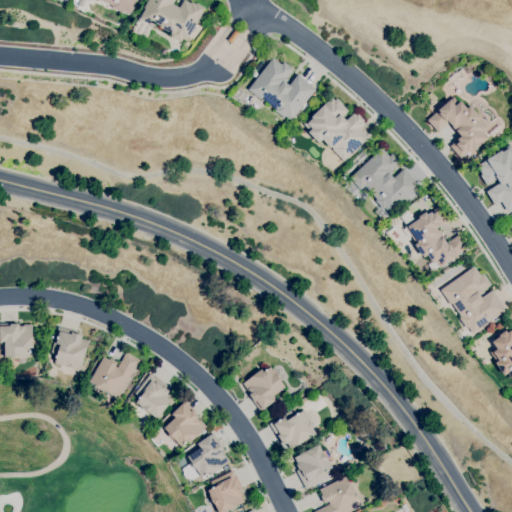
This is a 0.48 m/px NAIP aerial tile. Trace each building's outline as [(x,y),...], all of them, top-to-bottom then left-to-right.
[(136,0),(131,13),(124,10),(123,12),(111,7),(112,5),(99,0),(136,0)] [(180,42),(169,36),(171,33),(159,26),(160,25),(156,23),(154,26),(139,18),(145,8),(144,7),(148,0),(174,0),(172,4),(179,7),(183,0),(185,0),(190,3),(191,2),(195,4),(196,3),(205,8),(186,41),(182,38),(180,42)] [(232,44),(227,40),(234,31),(235,29),(240,33),(238,34),(232,44)] [(291,120),(285,116),(283,117),(274,110),(275,109),(261,98),(260,99),(247,89),(272,57),(281,64),(283,62),(293,69),(286,77),(288,79),(285,83),(288,85),(297,74),(306,81),(305,82),(315,89),(291,120)] [(343,161),(332,149),(333,148),(331,146),(330,148),(322,139),(318,143),(308,132),(310,130),(303,123),(332,97),(334,100),(337,98),(343,104),(342,105),(348,111),(342,116),(346,120),(354,112),(357,115),(358,114),(364,120),(362,121),(365,124),(360,129),(368,138),(343,161)] [(460,158),(449,146),(461,136),(449,122),(437,132),(426,120),(453,97),(458,103),(460,101),(466,108),(470,105),(480,117),(479,118),(487,127),(482,131),(488,138),(479,145),(480,145),(473,151),(471,148),(460,158)] [(511,207),(507,211),(501,201),(495,205),(486,191),(499,183),(496,178),(486,185),(480,175),(482,173),(477,165),(510,144),(511,147),(511,207)] [(382,220),(374,212),(380,207),(374,201),(376,199),(364,186),(360,190),(349,178),(381,147),(389,156),(392,153),(400,163),(392,170),(394,172),(391,175),(393,177),(404,168),(411,176),(410,177),(419,186),(389,214),(384,208),(383,209),(387,214),(382,220)] [(351,196),(344,187),(350,181),(358,190),(351,196)] [(432,271),(430,268),(428,265),(432,262),(427,255),(424,257),(414,244),(418,241),(413,234),(408,238),(405,233),(402,229),(405,228),(404,227),(406,225),(399,215),(407,210),(414,220),(425,212),(427,214),(438,206),(448,220),(436,228),(439,232),(444,239),(446,243),(458,234),(468,248),(439,268),(438,267),(432,271)] [(472,333),(468,327),(466,328),(459,318),(461,316),(451,303),(450,304),(440,290),(473,266),(480,275),(483,273),(491,284),(482,290),(483,292),(479,295),(481,298),(492,290),(499,299),(499,300),(505,310),(472,333)] [(19,358),(13,358),(5,358),(4,343),(0,343),(0,323),(12,323),(12,324),(18,323),(18,326),(22,326),(22,325),(32,325),(32,348),(29,348),(30,356),(19,356),(19,358)] [(80,369),(73,367),(73,368),(67,367),(54,363),(56,356),(50,354),(58,327),(72,331),(72,332),(82,335),(81,339),(88,341),(80,369)] [(511,379),(507,373),(504,375),(495,363),(497,361),(490,352),(495,348),(490,341),(505,330),(507,333),(511,329),(511,379)] [(118,398),(103,390),(103,391),(94,387),(95,385),(88,381),(103,356),(109,360),(110,358),(116,362),(114,366),(117,368),(126,352),(140,360),(118,398)] [(260,411),(252,401),(253,400),(249,395),(250,393),(248,390),(247,390),(242,383),(260,369),(263,373),(269,368),(284,387),(272,396),(275,400),(263,409),(262,409),(260,411)] [(156,418),(151,414),(150,415),(135,403),(140,397),(134,393),(150,374),(155,378),(155,377),(166,385),(164,388),(169,391),(168,393),(173,397),(156,418)] [(180,446),(178,444),(177,445),(167,434),(169,433),(164,428),(174,419),(171,415),(186,401),(193,409),(192,410),(198,416),(197,417),(206,427),(197,434),(198,435),(189,443),(187,440),(180,446)] [(290,449),(286,443),(283,445),(280,440),(279,441),(268,424),(293,409),(296,414),(301,411),(308,422),(309,421),(313,427),(312,428),(315,434),(290,449)] [(189,481),(188,479),(185,478),(183,474),(183,472),(181,469),(191,463),(187,457),(200,448),(197,443),(210,435),(216,444),(218,443),(223,450),(222,451),(229,462),(210,475),(208,472),(201,477),(199,475),(189,481)] [(305,489),(295,471),(298,469),(296,465),(293,466),(290,461),(294,459),(293,458),(318,444),(329,463),(328,464),(330,468),(325,470),(328,476),(305,489)] [(223,511),(218,511),(214,503),(213,503),(209,495),(210,495),(207,491),(213,488),(210,482),(232,471),(235,476),(236,476),(242,488),(239,490),(242,495),(240,496),(243,502),(223,511)] [(349,511),(313,511),(329,504),(327,501),(324,503),(320,496),(322,495),(319,489),(345,477),(348,483),(350,482),(354,491),(352,492),(360,507),(349,511)]
